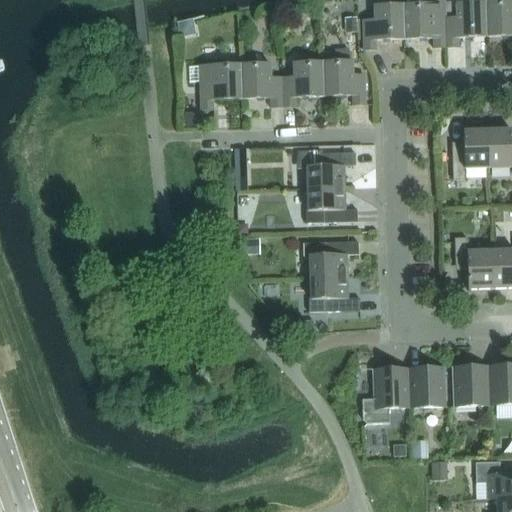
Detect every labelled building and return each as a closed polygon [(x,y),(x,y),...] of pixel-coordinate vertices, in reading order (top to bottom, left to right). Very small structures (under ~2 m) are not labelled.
[(430,0),(431,6),(403,7),(404,41),(432,40),(432,50),(445,49),(444,20),(443,0),(430,0)] [(511,3),(485,4),(486,39),(511,37),(511,3)] [(456,20),(444,20),(445,49),(458,49),(458,39),(486,39),(485,4),(455,5),(456,20)] [(376,42),(404,41),(403,7),(373,8),(374,22),(362,23),(363,52),(376,51),(376,42)] [(355,18),(344,19),(345,31),(356,30),(355,18)] [(190,20),(177,22),(179,32),(192,29),(190,20)] [(352,63),(349,63),(349,51),(334,51),(334,64),(322,64),(323,98),(351,98),(352,107),(365,107),(364,77),(352,78),(352,63)] [(293,80),(282,80),(282,109),(295,109),(295,99),(323,98),(322,64),(293,65),(293,80)] [(269,66),(240,67),(241,101),(269,100),(270,110),(282,109),(282,80),(270,80),(269,66)] [(199,84),(200,112),(213,111),(213,102),(241,101),(240,67),(188,68),(189,84),(199,84)] [(197,114),(184,115),(184,128),(197,128),(197,114)] [(464,171),(488,170),(487,132),(462,133),(463,150),(451,151),(452,182),(464,182),(464,171)] [(511,174),(511,148),(511,149),(511,132),(487,132),(488,170),(511,169),(511,174)] [(306,172),(307,191),(344,190),(343,168),(355,168),(355,155),(321,156),(321,153),(296,154),(296,172),(306,172)] [(246,180),(235,180),(236,192),(247,192),(246,180)] [(307,191),(307,212),(305,212),(306,226),(357,224),(356,211),(344,212),(344,190),(307,191)] [(245,226),(239,227),(239,235),(247,234),(247,229),(245,226)] [(467,291),(492,290),(491,253),(467,254),(466,240),(454,240),(455,265),(466,265),(467,291)] [(251,241),(240,241),(241,257),(252,257),(251,241)] [(357,244),(303,245),(303,259),(309,259),(309,280),(346,279),(346,257),(358,256),(357,244)] [(511,252),(491,253),(492,290),(511,289),(511,252)] [(309,280),(310,301),(308,301),(308,314),(360,313),(359,300),(347,300),(346,279),(309,280)] [(313,322),(303,323),(303,335),(313,334),(313,322)] [(511,368),(488,369),(489,407),(511,406),(511,368)] [(452,408),(489,407),(488,369),(451,370),(452,408)] [(408,372),(409,410),(446,409),(444,370),(408,372)] [(373,402),(362,402),(363,422),(367,425),(389,425),(388,410),(409,410),(408,372),(372,373),(373,402)] [(426,442),(410,443),(411,462),(428,460),(426,442)] [(405,446),(393,447),(393,458),(405,458),(405,446)] [(446,464),(430,464),(431,481),(447,480),(446,464)] [(475,465),(475,486),(476,502),(487,501),(496,501),(496,500),(511,499),(511,476),(499,476),(499,464),(475,465)] [(511,511),(511,499),(496,500),(496,501),(496,511),(511,511)]
